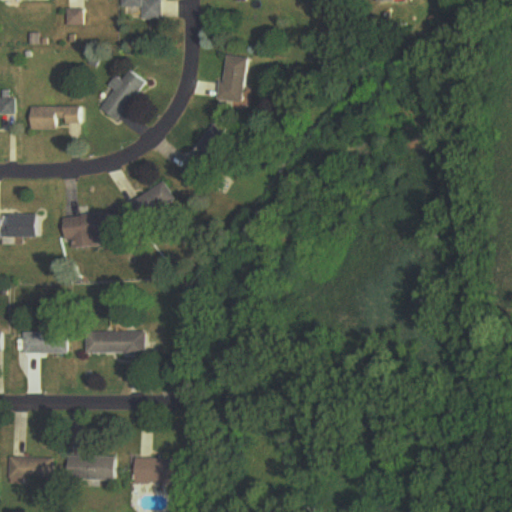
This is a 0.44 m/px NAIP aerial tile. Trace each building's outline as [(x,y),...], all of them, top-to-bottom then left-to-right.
[(155,0),(126,0),(127,9),(146,9),(146,21),(166,21),(166,1),(155,1),(155,0)] [(247,105),(252,60),(228,57),(224,102),(247,105)] [(105,110),(123,123),(151,83),(134,71),(127,82),(120,77),(112,88),(118,92),(105,110)] [(18,100),(6,100),(6,114),(18,114),(18,100)] [(85,108),(35,108),(35,129),(85,129),(85,108)] [(217,157),(197,149),(185,175),(205,183),(217,157)] [(180,202),(169,183),(135,204),(146,223),(180,202)] [(68,242),(109,237),(107,214),(65,218),(68,242)] [(0,220),(0,239),(43,240),(43,217),(11,216),(11,220),(0,220)] [(73,356),(73,324),(53,324),(53,334),(23,334),(23,356),(73,356)] [(0,354),(10,354),(10,333),(0,333),(0,354)] [(151,333),(90,333),(90,357),(151,357),(151,333)] [(72,481),(122,482),(123,459),(72,457),(72,481)] [(59,459),(15,459),(15,484),(59,484),(59,459)] [(195,484),(195,460),(135,460),(135,484),(195,484)]
